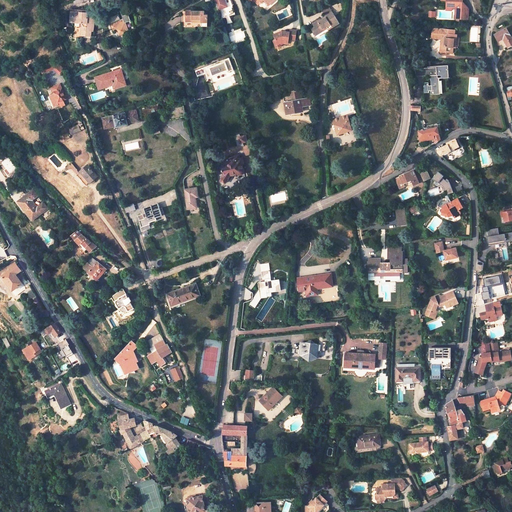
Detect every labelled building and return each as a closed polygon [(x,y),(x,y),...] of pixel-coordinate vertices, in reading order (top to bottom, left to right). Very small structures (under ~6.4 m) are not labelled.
[(213,0),(219,14),(233,9),(232,4),(226,7),(223,0),(213,0)] [(446,0),(446,6),(446,7),(451,7),(451,9),(455,9),(454,19),(456,19),(456,21),(459,21),(459,19),(468,20),(468,9),(462,2),(462,0),(446,0)] [(186,10),(186,21),(193,22),(193,19),(203,20),(203,22),(202,27),(208,27),(208,15),(205,15),(205,12),(192,12),(192,11),(186,10)] [(110,21),(114,33),(119,31),(120,36),(127,34),(126,33),(129,32),(127,25),(133,23),(129,11),(120,14),(121,17),(110,21)] [(329,31),(340,24),(334,15),(332,11),(325,16),(327,19),(323,22),(322,21),(314,26),(316,30),(313,31),(314,32),(311,34),(311,35),(311,36),(311,38),(312,39),(313,39),(314,40),(315,40),(316,40),(318,39),(317,38),(316,36),(319,34),(320,35),(328,30),(329,31)] [(70,13),(69,22),(81,23),(81,27),(84,27),(83,36),(92,36),(92,31),(94,32),(95,17),(89,16),(89,15),(70,13)] [(511,40),(506,28),(494,34),(496,39),(501,36),(503,35),(504,38),(505,38),(506,40),(504,41),(507,47),(509,46),(511,44),(511,40)] [(289,42),(290,39),(296,40),(297,30),(291,29),(291,33),(283,32),(275,35),(276,40),(275,41),(277,48),(279,47),(281,46),(281,44),(280,42),(284,41),(289,42)] [(441,40),(440,47),(444,47),(444,55),(453,55),(453,49),(454,35),(454,31),(441,30),(441,40)] [(234,69),(229,57),(223,59),(224,62),(217,64),(216,62),(204,67),(208,77),(227,69),(228,72),(234,69)] [(58,63),(53,68),(58,73),(63,68),(58,63)] [(415,69),(415,77),(430,77),(431,86),(428,86),(428,83),(424,83),(424,86),(423,86),(424,94),(431,93),(431,95),(440,94),(439,79),(448,78),(447,66),(426,67),(426,69),(415,69)] [(97,86),(98,88),(112,84),(114,88),(125,85),(123,80),(122,80),(120,75),(122,74),(120,70),(95,78),(97,83),(95,83),(96,86),(97,86)] [(51,88),(53,92),(58,103),(65,100),(65,96),(61,88),(59,84),(51,88)] [(284,103),(286,103),(288,113),(306,110),(305,108),(312,106),(310,99),(301,100),(299,91),(282,94),(284,103)] [(166,102),(170,120),(187,116),(183,98),(166,102)] [(103,121),(106,130),(116,127),(117,129),(128,125),(128,124),(138,121),(135,112),(103,121)] [(336,130),(338,135),(352,130),(348,116),(334,120),(335,125),(333,126),(334,130),(336,130)] [(74,124),(68,127),(71,133),(77,130),(74,124)] [(437,126),(419,131),(420,137),(421,141),(434,138),(435,144),(440,140),(437,126)] [(441,155),(459,146),(456,139),(447,143),(448,145),(442,148),(438,150),(438,152),(441,155)] [(223,176),(221,181),(226,184),(230,176),(236,175),(236,176),(243,175),(245,172),(243,166),(244,164),(243,158),(239,159),(238,156),(222,159),(223,162),(221,163),(223,176)] [(8,158),(3,162),(12,174),(17,170),(8,158)] [(80,173),(71,163),(66,167),(68,170),(71,168),(77,175),(80,173)] [(88,166),(81,172),(90,182),(92,184),(93,184),(94,183),(94,182),(94,181),(93,179),(96,176),(88,166)] [(395,179),(399,189),(404,187),(403,184),(412,181),(413,184),(414,186),(418,183),(413,171),(412,172),(403,175),(395,179)] [(426,171),(420,173),(424,181),(430,179),(426,171)] [(444,176),(439,171),(433,178),(438,183),(439,182),(444,187),(447,196),(448,196),(454,194),(449,181),(448,182),(446,180),(443,178),(444,176)] [(175,187),(168,190),(171,200),(178,197),(175,187)] [(185,192),(188,211),(197,209),(196,200),(199,199),(197,190),(185,192)] [(34,191),(19,202),(32,219),(47,208),(44,203),(38,207),(34,201),(39,197),(34,191)] [(453,215),(454,217),(456,218),(460,216),(461,213),(459,210),(463,208),(458,199),(452,203),(450,204),(448,200),(439,203),(438,206),(444,208),(442,211),(447,214),(449,217),(453,215)] [(127,213),(137,210),(134,203),(125,207),(127,213)] [(141,215),(145,226),(154,224),(153,222),(158,221),(157,218),(162,216),(158,204),(145,208),(147,213),(141,215)] [(416,205),(409,209),(412,213),(418,209),(416,205)] [(501,213),(504,213),(505,217),(506,222),(511,220),(511,205),(500,208),(501,213)] [(405,207),(394,208),(396,225),(407,224),(405,207)] [(498,228),(487,230),(488,236),(486,237),(488,245),(494,244),(493,242),(498,241),(499,243),(511,240),(511,234),(511,232),(499,235),(498,228)] [(84,251),(86,249),(90,252),(96,246),(91,242),(91,243),(87,238),(87,239),(76,231),(70,236),(79,245),(78,245),(84,251)] [(444,260),(456,257),(454,248),(442,251),(440,242),(433,244),(435,252),(442,251),(444,260)] [(375,261),(368,261),(368,270),(387,270),(387,275),(398,275),(398,273),(403,273),(403,270),(408,270),(408,259),(403,259),(403,251),(402,251),(402,245),(388,245),(388,259),(390,259),(390,262),(381,262),(381,258),(375,258),(375,261)] [(91,259),(86,264),(91,268),(95,263),(91,259)] [(11,270),(3,276),(13,290),(23,283),(15,274),(21,270),(16,263),(10,268),(11,270)] [(96,264),(89,273),(97,280),(105,271),(96,264)] [(330,274),(297,280),(298,291),(306,290),(307,296),(318,294),(316,289),(332,286),(330,274)] [(503,274),(483,279),(488,298),(507,294),(503,274)] [(265,282),(258,283),(259,290),(260,298),(261,298),(267,297),(266,289),(269,289),(270,292),(272,292),(281,291),(280,280),(272,281),(265,282)] [(195,285),(167,295),(171,306),(199,296),(195,285)] [(260,298),(259,290),(250,304),(255,308),(261,298),(260,298)] [(431,300),(426,315),(435,318),(437,311),(438,309),(439,309),(439,307),(438,304),(442,302),(445,303),(448,302),(450,305),(458,301),(452,291),(441,296),(440,297),(437,296),(433,298),(433,299),(431,300)] [(128,298),(126,294),(118,299),(119,299),(115,302),(115,303),(115,304),(115,305),(115,306),(116,307),(117,308),(119,311),(120,312),(121,313),(122,313),(124,313),(125,312),(128,310),(129,311),(132,311),(133,309),(134,309),(129,300),(130,300),(129,298),(128,298)] [(495,303),(488,305),(488,311),(490,309),(496,308),(495,303)] [(490,309),(488,311),(481,313),(483,319),(485,319),(486,319),(486,321),(487,323),(497,320),(497,316),(503,315),(501,307),(500,307),(496,308),(490,309)] [(53,331),(56,336),(61,333),(55,323),(48,328),(47,327),(45,329),(46,331),(49,329),(51,332),(53,331)] [(160,334),(147,340),(151,347),(154,345),(163,341),(163,340),(160,334)] [(11,346),(6,337),(3,339),(8,348),(11,346)] [(66,339),(59,344),(62,349),(67,346),(69,345),(66,339)] [(300,350),(292,349),(292,354),(306,355),(310,359),(317,356),(317,350),(326,350),(326,344),(316,343),(312,340),(307,343),(304,342),(304,345),(300,345),(300,350)] [(122,361),(128,372),(139,367),(131,352),(136,346),(131,341),(115,358),(121,363),(122,361)] [(166,363),(163,357),(172,352),(168,344),(166,345),(166,343),(164,344),(163,341),(154,345),(157,350),(147,356),(151,364),(157,361),(160,366),(166,363)] [(35,342),(24,349),(30,358),(36,355),(34,352),(39,349),(35,342)] [(484,345),(481,345),(484,358),(481,358),(478,365),(485,368),(488,361),(492,361),(492,362),(500,361),(500,362),(503,361),(502,354),(499,354),(499,353),(500,353),(498,342),(493,343),(489,344),(484,345)] [(67,346),(62,349),(66,355),(71,352),(67,346)] [(446,356),(450,356),(450,346),(429,347),(429,349),(446,349),(446,356)] [(442,369),(450,368),(450,356),(446,356),(446,349),(429,349),(429,357),(430,357),(430,363),(432,363),(432,364),(441,364),(441,363),(442,363),(442,369)] [(503,361),(511,359),(511,358),(511,351),(500,353),(499,353),(499,354),(502,354),(503,361)] [(345,353),(344,367),(374,369),(374,364),(375,355),(345,353)] [(478,365),(476,373),(483,375),(485,368),(478,365)] [(171,369),(176,381),(183,378),(178,366),(171,369)] [(420,367),(396,368),(397,381),(403,381),(403,378),(414,377),(414,381),(420,381),(420,367)] [(253,370),(245,370),(244,376),(242,376),(242,380),(253,381),(253,370)] [(70,405),(61,384),(46,391),(49,397),(56,394),(62,408),(70,405)] [(283,396),(274,387),(260,401),(269,410),(283,396)] [(481,400),(484,409),(491,407),(493,411),(501,409),(500,407),(500,406),(502,405),(504,402),(505,400),(506,401),(510,393),(504,389),(502,392),(499,390),(497,393),(495,396),(496,397),(489,398),(481,400)] [(475,404),(474,395),(458,398),(459,401),(461,403),(466,402),(466,404),(468,404),(468,405),(475,404)] [(456,410),(453,400),(446,404),(445,406),(447,413),(449,412),(456,410)] [(456,410),(449,412),(451,421),(452,425),(459,423),(456,415),(464,413),(461,409),(456,410)] [(466,420),(464,413),(456,415),(459,423),(452,425),(448,427),(450,439),(458,438),(456,429),(463,428),(462,421),(466,420)] [(130,419),(129,414),(121,416),(118,416),(121,429),(119,430),(122,435),(130,430),(130,427),(137,425),(135,418),(130,419)] [(198,415),(195,417),(202,427),(205,425),(202,419),(201,419),(198,415)] [(161,433),(168,442),(169,442),(175,451),(181,446),(175,437),(177,435),(173,432),(156,425),(154,425),(153,424),(145,420),(147,428),(149,433),(138,437),(140,443),(150,437),(161,433)] [(222,434),(242,434),(242,442),(248,442),(248,426),(224,425),(222,434)] [(130,430),(122,435),(130,449),(140,443),(138,437),(149,433),(147,428),(143,430),(144,432),(142,433),(142,434),(135,438),(130,430)] [(361,441),(358,442),(359,448),(380,445),(379,434),(360,437),(361,441)] [(426,436),(419,437),(419,442),(409,443),(410,452),(428,451),(433,451),(432,441),(427,442),(426,442),(426,436)] [(186,446),(193,449),(196,442),(189,440),(186,446)] [(226,465),(248,466),(248,442),(242,442),(242,449),(232,449),(232,451),(224,451),(226,460),(226,465)] [(484,451),(482,444),(475,446),(477,452),(484,451)] [(507,458),(492,463),(496,472),(497,471),(498,473),(499,473),(502,472),(501,470),(503,469),(504,471),(511,469),(510,467),(511,466),(511,465),(510,461),(508,462),(507,458)] [(404,482),(400,478),(392,479),(392,484),(381,484),(382,488),(377,488),(377,492),(375,494),(376,499),(378,501),(384,500),(386,498),(386,496),(393,496),(395,493),(395,489),(399,489),(402,491),(408,486),(404,482)] [(429,488),(431,494),(437,491),(434,485),(429,488)] [(307,506),(304,506),(304,511),(315,511),(320,507),(325,511),(328,509),(328,504),(326,502),(327,500),(320,494),(316,498),(316,497),(307,506)] [(202,496),(188,498),(190,511),(196,511),(205,511),(202,496)] [(270,511),(270,502),(263,502),(256,510),(255,511),(265,511),(266,511),(270,511)]
